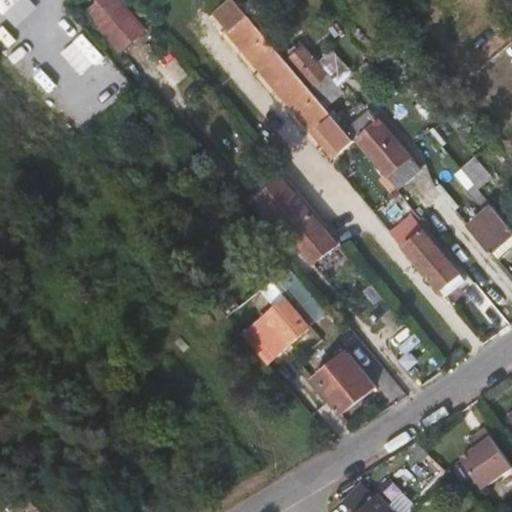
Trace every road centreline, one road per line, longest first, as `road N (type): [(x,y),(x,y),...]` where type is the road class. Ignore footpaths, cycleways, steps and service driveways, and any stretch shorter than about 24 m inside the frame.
road 1 (unknown): [(501,355),(160,0)]
road 2 (residential): [(511,348),(286,487)]
